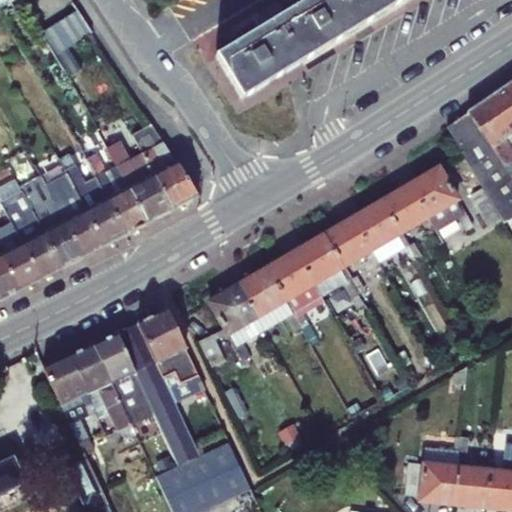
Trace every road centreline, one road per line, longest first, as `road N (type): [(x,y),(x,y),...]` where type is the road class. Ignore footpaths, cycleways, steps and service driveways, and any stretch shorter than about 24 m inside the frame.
road 1 (secondary): [(257,201),(511,44)]
road 2 (secondary): [(0,340),(257,201)]
road 3 (tertiary): [(257,201),(194,102),(108,0)]
